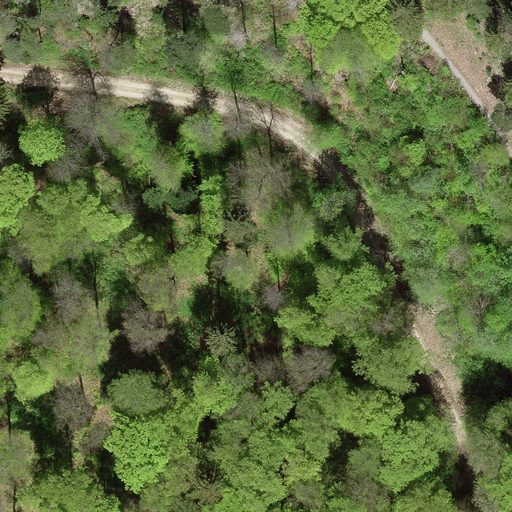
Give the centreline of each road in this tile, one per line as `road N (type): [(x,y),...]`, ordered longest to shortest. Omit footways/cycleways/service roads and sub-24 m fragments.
road 1 (track): [(496,511),(343,184),(317,145),(287,124),(222,107),(0,75)]
road 2 (track): [(400,0),(436,37),(511,148)]
